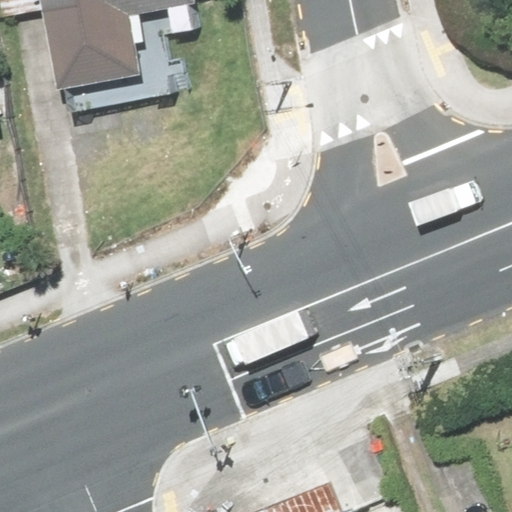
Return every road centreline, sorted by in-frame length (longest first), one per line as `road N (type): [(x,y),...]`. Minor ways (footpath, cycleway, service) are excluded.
road 1 (secondary): [(2,430),(397,260)]
road 2 (residential): [(397,260),(349,0)]
road 3 (secondary): [(397,260),(511,215)]
